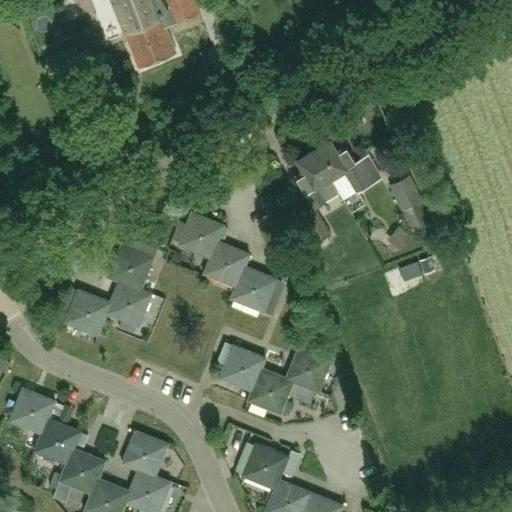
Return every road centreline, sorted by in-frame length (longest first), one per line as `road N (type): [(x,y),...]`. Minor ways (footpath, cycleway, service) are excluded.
road 1 (residential): [(0,261),(447,0)]
road 2 (residential): [(226,511),(172,413),(43,355),(13,327),(0,300)]
